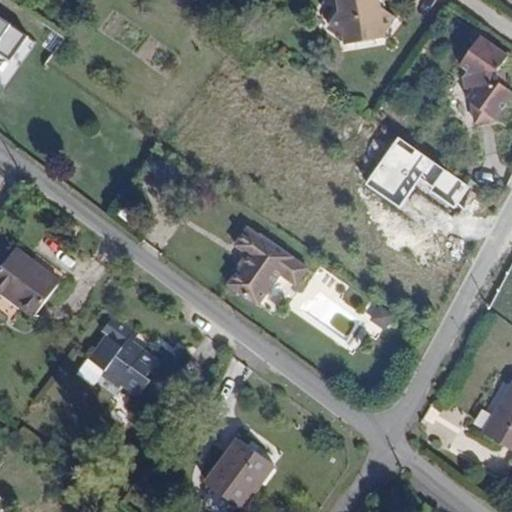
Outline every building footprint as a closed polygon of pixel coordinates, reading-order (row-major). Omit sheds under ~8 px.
[(387,32),(390,28),(349,0),(338,0),(340,10),(329,24),(344,35),(346,46),(387,39),(387,32)] [(349,0),(390,28),(397,18),(381,5),(380,0),(349,0)] [(0,40),(13,22),(0,13),(0,40)] [(511,55),(484,35),(465,62),(473,68),(469,74),(472,87),(477,91),(472,98),(476,100),(479,120),(500,117),(511,98),(511,87),(504,82),(502,68),(511,55)] [(183,165),(160,149),(147,167),(171,183),(183,165)] [(260,234),(248,225),(236,243),(248,251),(240,264),(242,265),(230,283),(259,303),(282,271),(297,282),(310,265),(263,231),(260,234)] [(63,280),(19,248),(0,272),(0,288),(37,315),(63,280)] [(395,314),(383,305),(374,318),(386,327),(395,314)] [(144,352),(129,339),(136,328),(116,313),(106,328),(112,333),(97,354),(106,361),(102,367),(121,381),(123,377),(142,390),(153,375),(149,373),(161,356),(147,347),(144,352)] [(129,339),(144,352),(147,347),(137,339),(141,332),(136,328),(129,339)] [(95,378),(102,367),(106,361),(97,354),(94,352),(82,369),(95,378)] [(511,446),(511,386),(486,431),(511,446)] [(274,462),(240,436),(208,481),(242,507),(274,462)]
